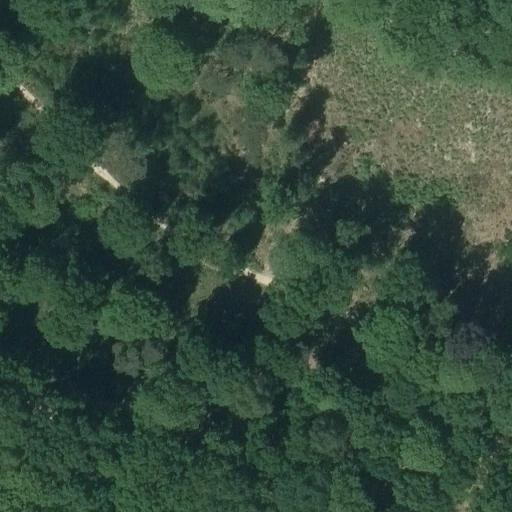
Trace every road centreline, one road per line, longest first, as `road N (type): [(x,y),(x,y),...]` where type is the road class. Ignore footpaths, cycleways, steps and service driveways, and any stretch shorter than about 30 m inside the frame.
road 1 (track): [(511,431),(475,422),(315,305),(152,217),(0,73)]
road 2 (track): [(247,511),(0,398)]
road 3 (track): [(511,45),(376,0)]
